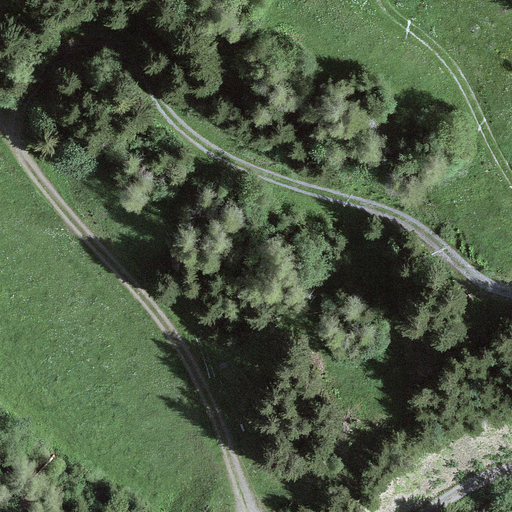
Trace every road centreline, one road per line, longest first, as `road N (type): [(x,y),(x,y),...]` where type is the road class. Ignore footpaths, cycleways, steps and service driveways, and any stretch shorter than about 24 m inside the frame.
road 1 (track): [(511,291),(387,209),(253,174),(157,106),(154,78),(128,59),(80,63),(34,84),(5,129)]
road 2 (track): [(249,511),(206,382),(158,312),(0,125)]
road 3 (track): [(387,0),(455,71),(511,176)]
